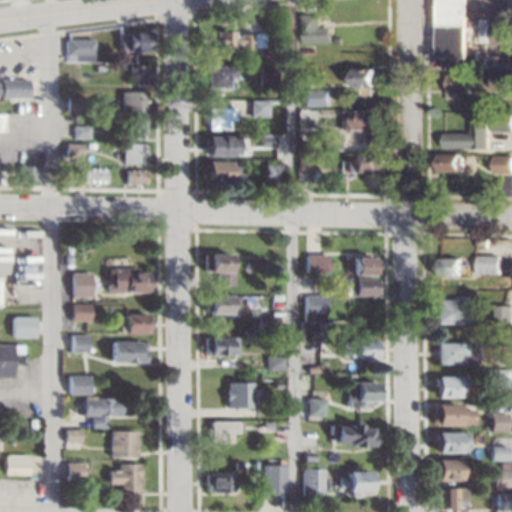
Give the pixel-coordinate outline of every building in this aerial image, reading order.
[(464,0),(436,0),(435,58),(464,58),(464,0)] [(318,14),(301,15),(302,43),(329,42),(329,27),(318,27),(318,14)] [(235,34),(235,31),(217,31),(218,50),(238,50),(238,49),(266,48),(266,34),(235,34)] [(147,51),(147,32),(119,33),(119,51),(147,51)] [(94,39),(65,39),(65,60),(94,61),(94,39)] [(144,85),(145,65),(132,65),(131,85),(144,85)] [(207,87),(229,87),(229,78),(236,78),(236,66),(208,66),(207,87)] [(375,69),(354,69),(353,87),(375,87),(375,69)] [(511,90),(511,72),(489,73),(489,91),(511,90)] [(469,75),(444,74),(443,92),(469,93),(469,75)] [(29,79),(1,79),(1,82),(0,82),(0,98),(29,98),(29,79)] [(328,90),(305,90),(305,106),(328,106),(328,90)] [(121,92),(121,111),(146,110),(145,91),(121,92)] [(251,116),(270,117),(270,100),(251,99),(251,116)] [(208,129),(230,129),(229,120),(237,120),(237,107),(207,108),(208,129)] [(361,143),(377,144),(378,111),(344,110),(343,130),(361,131),(361,143)] [(146,118),(133,118),(132,137),(146,137),(146,118)] [(511,131),(511,119),(490,120),(490,131),(511,131)] [(486,148),(486,120),(470,120),(470,134),(443,133),(443,148),(486,148)] [(90,126),(73,125),(73,138),(89,139),(90,126)] [(340,132),(324,132),(324,150),(341,150),(340,132)] [(275,134),(262,133),(261,146),(275,147),(275,134)] [(208,155),(238,155),(238,136),(208,136),(208,155)] [(82,143),(65,143),(65,157),(82,158),(82,143)] [(146,143),(122,143),(122,163),(146,163),(146,143)] [(353,153),(353,160),(346,161),(346,172),(380,171),(380,152),(353,153)] [(437,172),(462,172),(461,154),(437,154),(437,172)] [(511,156),(491,156),(492,173),(511,173),(511,156)] [(240,162),(208,160),(207,179),(239,181),(240,162)] [(266,180),(282,179),(281,164),(266,164),(266,180)] [(37,165),(20,165),(19,181),(37,181),(37,165)] [(105,183),(106,169),(87,168),(86,182),(105,183)] [(126,184),(146,183),(146,169),(126,169),(126,184)] [(216,285),(232,285),(231,253),(203,253),(203,272),(216,272),(216,285)] [(306,273),(328,273),(328,254),(307,254),(306,273)] [(498,274),(498,256),(476,256),(476,274),(498,274)] [(356,274),(379,274),(379,257),(355,257),(356,274)] [(458,259),(437,259),(437,276),(459,276),(458,259)] [(136,267),(106,267),(107,292),(147,291),(147,272),(136,272),(136,267)] [(71,297),(90,296),(90,273),(71,273),(71,297)] [(378,277),(349,278),(350,296),(379,294),(378,277)] [(305,313),(326,313),(326,294),(304,295),(305,313)] [(209,312),(237,312),(237,295),(209,295),(209,312)] [(437,323),(468,322),(467,298),(436,298),(437,323)] [(89,321),(89,304),(71,303),(71,320),(89,321)] [(511,322),(511,306),(493,306),(494,323),(511,322)] [(147,333),(147,313),(125,314),(125,323),(118,323),(118,333),(147,333)] [(12,316),(12,337),(35,338),(35,316),(12,316)] [(322,320),(307,320),(306,342),(322,342),(322,320)] [(87,335),(70,334),(70,352),(87,352),(87,335)] [(237,336),(204,337),(205,355),(237,355),(237,336)] [(354,359),(380,358),(379,339),(354,340),(354,359)] [(144,362),(144,341),(111,341),(110,361),(144,362)] [(437,343),(438,364),(476,363),(476,353),(467,354),(466,342),(437,343)] [(23,344),(0,343),(0,376),(12,377),(13,353),(23,353),(23,344)] [(266,370),(283,369),(283,355),(266,356),(266,370)] [(510,370),(490,369),(489,386),(509,387),(510,370)] [(67,393),(88,394),(89,375),(68,375),(67,393)] [(437,397),(461,398),(461,376),(437,375),(437,397)] [(252,382),(226,382),(226,407),(252,408),(252,382)] [(347,383),(347,405),(377,405),(377,382),(347,383)] [(90,427),(104,428),(105,416),(122,416),(122,398),(83,397),(82,416),(91,416),(90,427)] [(325,398),(307,398),(306,415),(324,416),(325,398)] [(473,424),(474,409),(461,409),(461,404),(433,404),(433,424),(473,424)] [(490,431),(507,431),(507,412),(490,412),(490,431)] [(231,442),(231,433),(242,433),(242,421),(208,421),(208,442),(231,442)] [(371,445),(372,425),(330,424),(330,435),(336,435),(335,444),(371,445)] [(79,429),(64,429),(64,442),(80,442),(79,429)] [(136,430),(109,431),(109,456),(136,456),(136,430)] [(437,453),(469,452),(468,432),(436,433),(437,453)] [(508,461),(508,446),(491,446),(491,460),(508,461)] [(3,453),(3,473),(28,474),(28,454),(3,453)] [(461,459),(437,459),(437,480),(461,480),(461,459)] [(82,462),(65,462),(66,478),(83,478),(82,462)] [(138,464),(118,464),(118,470),(107,470),(107,485),(118,485),(118,492),(138,492),(138,464)] [(285,465),(262,464),(261,493),(285,494),(285,465)] [(322,496),(323,469),(301,468),(300,495),(322,496)] [(509,470),(493,470),(494,486),(510,486),(509,470)] [(347,496),(361,496),(361,490),(373,491),(374,471),(348,471),(347,496)] [(205,473),(205,492),(231,491),(231,472),(205,473)] [(465,508),(466,488),(437,487),(437,507),(465,508)] [(511,510),(511,494),(497,493),(496,509),(511,510)]
